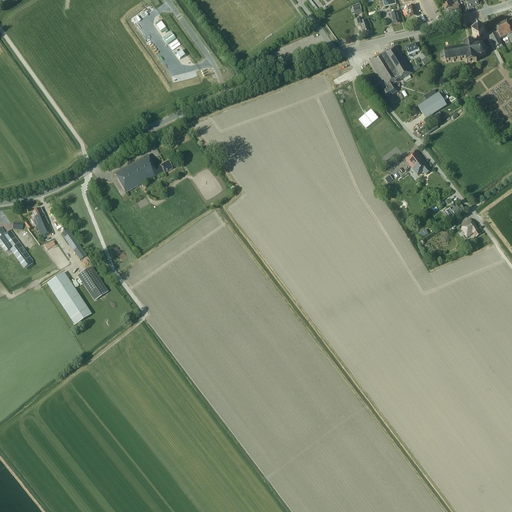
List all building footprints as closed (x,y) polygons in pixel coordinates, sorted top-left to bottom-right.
[(452,6),(450,0),(449,0),(442,3),(445,10),(448,9),(451,16),(462,12),(460,5),(459,5),(459,4),(454,5),(454,6),(453,6),(452,6)] [(408,11),(408,14),(409,14),(410,18),(418,16),(415,6),(408,8),(408,11)] [(400,21),(398,12),(390,14),(391,18),(392,18),(394,25),(400,23),(399,21),(400,21)] [(366,20),(365,18),(361,19),(361,18),(356,20),(358,26),(361,25),(363,33),(370,31),(367,23),(367,24),(366,20)] [(167,30),(160,21),(155,24),(156,26),(160,32),(161,32),(162,33),(167,30)] [(490,36),(490,37),(496,49),(497,51),(503,47),(502,44),(499,39),(508,35),(511,44),(511,33),(510,29),(510,28),(507,22),(495,28),(498,33),(496,34),(496,33),(490,36)] [(472,35),(480,40),(485,33),(483,32),(477,28),(472,35)] [(163,38),(167,45),(175,39),(171,33),(163,38)] [(415,53),(419,51),(419,49),(417,43),(406,48),(407,53),(408,53),(409,56),(413,54),(414,56),(416,55),(415,53)] [(475,47),(474,43),(469,44),(464,45),(464,48),(464,49),(444,52),(445,54),(440,55),(441,60),(446,59),(446,63),(466,59),(466,60),(467,63),(477,62),(476,58),(481,57),(482,57),(484,55),(484,56),(485,55),(484,55),(486,53),(486,52),(485,49),(486,49),(486,48),(485,49),(483,47),(483,46),(482,47),(480,46),(480,45),(479,46),(475,47),(474,47),(475,47)] [(387,91),(385,92),(385,93),(385,94),(385,95),(386,95),(387,95),(388,97),(392,94),(392,95),(397,92),(393,85),(394,84),(397,82),(414,73),(397,46),(369,61),(381,81),(382,81),(383,80),(386,84),(385,84),(385,86),(386,88),(387,91)] [(176,55),(180,60),(185,56),(181,51),(176,55)] [(421,61),(425,66),(430,62),(427,57),(421,61)] [(437,94),(434,90),(424,97),(426,100),(437,94)] [(447,106),(439,93),(418,107),(426,120),(447,106)] [(371,110),(359,120),(366,129),(378,119),(371,110)] [(431,171),(428,168),(428,167),(425,162),(417,151),(405,160),(416,175),(423,171),(426,175),(431,171)] [(156,168),(148,155),(114,174),(125,194),(163,172),(164,174),(172,169),(168,161),(156,168)] [(440,209),(444,207),(443,205),(451,200),(449,197),(438,205),(440,209)] [(465,212),(461,206),(458,208),(457,206),(451,210),(450,208),(445,211),(451,221),(456,218),(457,218),(465,212)] [(40,209),(32,212),(34,218),(33,218),(40,235),(42,239),(53,234),(52,230),(47,219),(46,219),(44,213),(43,214),(40,209)] [(470,235),(473,233),(476,238),(481,234),(478,230),(474,223),(473,224),(471,220),(460,227),(463,231),(465,234),(467,238),(470,236),(470,235)] [(1,227),(0,227),(0,244),(6,252),(10,249),(24,269),(26,267),(32,263),(33,262),(10,230),(6,234),(5,233),(1,227)] [(61,234),(80,261),(86,256),(68,229),(61,234)] [(108,292),(91,267),(78,276),(94,301),(108,292)] [(64,273),(47,284),(75,326),(91,315),(64,273)]
